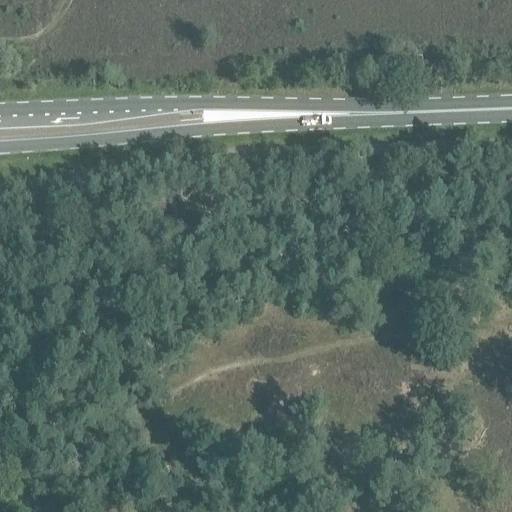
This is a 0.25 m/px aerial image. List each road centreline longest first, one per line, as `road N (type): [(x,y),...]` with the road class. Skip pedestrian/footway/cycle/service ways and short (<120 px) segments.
road 1 (primary): [(0,146),(348,115)]
road 2 (primary): [(348,115),(200,101),(0,109)]
road 3 (primary): [(348,115),(511,108)]
